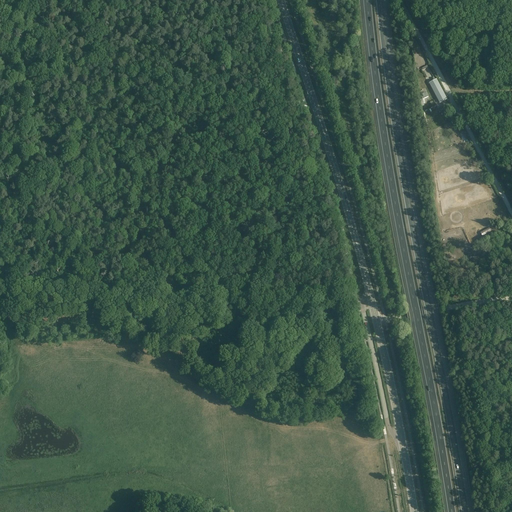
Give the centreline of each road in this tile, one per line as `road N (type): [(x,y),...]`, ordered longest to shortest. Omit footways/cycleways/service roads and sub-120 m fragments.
road 1 (motorway): [(464,511),(379,0)]
road 2 (motorway): [(367,0),(451,511)]
road 3 (primary): [(371,298),(280,0)]
road 4 (track): [(511,214),(410,30)]
road 5 (unclassified): [(361,300),(390,431),(402,442)]
road 6 (unclassified): [(376,322),(511,297)]
road 7 (primary): [(402,442),(376,322)]
